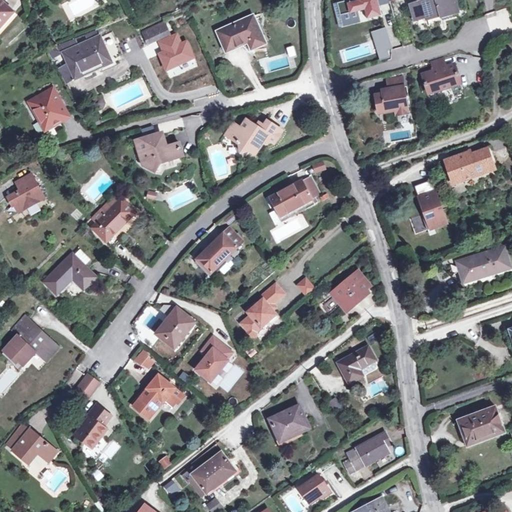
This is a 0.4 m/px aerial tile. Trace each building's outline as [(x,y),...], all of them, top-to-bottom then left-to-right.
[(0,0),(0,29),(14,13),(0,0)] [(357,0),(351,2),(350,0),(346,0),(338,2),(341,14),(366,9),(368,19),(383,15),(379,0),(357,0)] [(414,21),(424,18),(425,20),(440,16),(441,18),(457,13),(453,0),(434,0),(430,1),(429,0),(411,5),(414,21)] [(165,22),(172,18),(170,14),(163,17),(165,22)] [(255,27),(251,18),(218,32),(227,51),(248,42),(251,49),(264,44),(256,26),(255,27)] [(142,33),(146,41),(167,30),(164,23),(142,33)] [(384,28),(370,33),(378,60),(389,59),(390,49),(384,28)] [(94,30),(59,44),(63,52),(62,52),(75,79),(112,62),(99,36),(97,36),(94,30)] [(102,34),(112,60),(122,57),(112,31),(102,34)] [(137,39),(123,42),(125,52),(139,49),(137,39)] [(63,52),(59,44),(56,45),(45,51),(64,84),(75,79),(62,52),(63,52)] [(434,63),(436,70),(445,68),(443,60),(434,63)] [(426,86),(427,85),(430,93),(460,84),(457,76),(459,75),(458,73),(456,73),(454,65),(445,68),(436,70),(424,74),(426,82),(425,82),(426,86)] [(388,80),(389,88),(404,86),(403,77),(388,80)] [(404,86),(389,88),(383,90),(383,93),(379,94),(380,99),(377,100),(379,113),(396,110),(396,115),(408,113),(404,86)] [(29,103),(45,130),(68,117),(53,89),(29,103)] [(93,99),(91,103),(93,107),(98,111),(102,109),(104,103),(102,99),(98,97),(93,99)] [(261,130),(255,126),(246,119),(240,128),(232,123),(225,135),(239,145),(240,153),(248,151),(254,155),(261,144),(270,142),(273,144),(282,132),(267,121),(263,126),(261,130)] [(161,144),(159,137),(137,144),(139,153),(143,152),(146,161),(143,166),(154,171),(160,160),(163,162),(183,155),(179,142),(166,147),(165,147),(161,144)] [(445,160),(451,179),(462,175),(463,180),(494,169),(487,149),(471,154),(470,151),(445,160)] [(315,172),(326,169),(324,160),(312,164),(315,172)] [(20,191),(10,196),(19,213),(45,198),(31,174),(16,183),(20,191)] [(462,175),(451,179),(453,184),(463,180),(462,175)] [(270,198),(280,217),(288,213),(291,217),(322,200),(320,196),(309,177),(270,198)] [(447,224),(432,181),(416,187),(425,213),(422,214),(422,215),(410,220),(416,235),(447,224)] [(155,199),(156,192),(148,190),(146,198),(155,199)] [(99,222),(118,202),(112,196),(90,218),(96,226),(99,223),(99,222)] [(106,241),(112,235),(135,212),(121,199),(118,202),(99,222),(99,223),(96,226),(93,229),(106,241)] [(288,213),(280,217),(283,221),(291,217),(288,213)] [(242,242),(229,228),(197,260),(196,263),(201,268),(204,267),(210,274),(218,266),(221,268),(238,251),(236,248),(242,242)] [(112,235),(106,241),(112,247),(118,241),(112,235)] [(463,281),(492,272),(492,273),(510,268),(504,249),(457,263),(463,281)] [(74,276),(85,288),(95,277),(82,265),(87,260),(77,251),(73,255),(72,254),(44,282),(56,294),(72,278),(74,276)] [(357,298),(359,300),(368,293),(365,290),(369,287),(357,273),(333,294),(345,308),(357,298)] [(74,276),(72,278),(83,289),(85,288),(74,276)] [(305,279),(298,286),(306,295),(313,288),(305,279)] [(270,307),(273,305),(284,295),(276,284),(261,297),(263,300),(255,307),(254,305),(246,311),(250,316),(241,324),(247,332),(247,336),(256,337),(256,333),(276,315),(273,311),(270,307)] [(347,310),(359,300),(357,298),(345,308),(347,310)] [(165,323),(156,334),(174,348),(194,322),(176,309),(165,323)] [(40,334),(35,329),(37,328),(25,316),(12,330),(18,335),(4,351),(17,363),(19,361),(23,366),(31,357),(28,355),(33,349),(36,352),(46,362),(59,348),(42,332),(40,334)] [(151,330),(156,334),(165,323),(160,319),(151,330)] [(228,360),(226,359),(232,352),(213,337),(202,351),(207,355),(196,370),(211,382),(228,360)] [(349,383),(377,368),(374,361),(376,360),(368,347),(338,363),(349,383)] [(134,361),(147,367),(153,360),(143,351),(134,361)] [(98,383),(88,375),(83,381),(95,389),(98,383)] [(133,407),(149,419),(164,400),(172,406),(175,402),(177,404),(183,396),(158,375),(133,407)] [(86,400),(95,389),(83,381),(75,392),(86,400)] [(337,415),(345,410),(337,396),(328,401),(337,415)] [(89,437),(96,442),(106,430),(103,427),(111,416),(96,405),(88,416),(90,417),(75,436),(84,443),(89,437)] [(281,430),(286,439),(310,429),(299,406),(269,419),(276,433),(281,430)] [(467,442),(492,433),(494,436),(503,433),(494,408),(460,420),(467,442)] [(13,451),(29,430),(23,424),(6,445),(13,451)] [(56,452),(29,430),(13,451),(22,458),(24,455),(29,459),(36,451),(48,462),(56,452)] [(280,442),(286,439),(281,430),(276,433),(280,442)] [(384,441),(388,439),(385,433),(347,453),(350,459),(343,462),(350,474),(390,452),(387,447),(384,441)] [(92,448),(96,442),(89,437),(84,443),(92,448)] [(112,439),(101,451),(110,459),(121,447),(112,439)] [(192,475),(206,493),(207,495),(223,482),(222,481),(236,471),(222,452),(192,475)] [(164,467),(172,460),(167,454),(159,461),(164,467)] [(91,472),(96,481),(104,476),(99,468),(91,472)] [(323,472),(319,474),(324,481),(328,479),(323,472)] [(319,474),(299,488),(305,496),(307,494),(313,503),(321,498),(324,498),(332,493),(324,481),(319,474)] [(206,493),(192,475),(187,478),(202,497),(206,493)] [(163,486),(173,497),(183,488),(173,477),(163,486)] [(352,511),(355,511),(380,499),(377,493),(350,508),(352,511)] [(206,505),(211,511),(218,511),(224,508),(215,498),(206,505)] [(380,499),(355,511),(389,511),(382,498),(380,499)]
